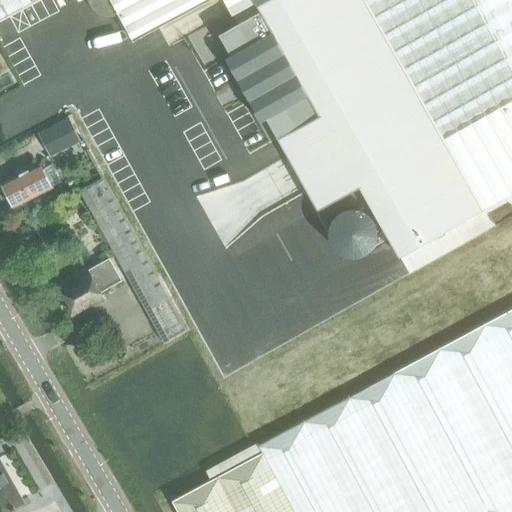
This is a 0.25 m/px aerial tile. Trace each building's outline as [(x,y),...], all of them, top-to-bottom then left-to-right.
[(0,0),(0,21),(38,0),(0,0)] [(88,0),(92,7),(101,2),(106,7),(109,9),(117,8),(134,40),(207,0),(224,0),(233,15),(256,2),(259,0),(88,0)] [(261,10),(219,34),(231,55),(228,56),(264,120),(267,118),(318,210),(360,186),(399,256),(511,193),(511,0),(259,0),(256,2),(261,10)] [(51,156),(79,141),(68,119),(40,133),(51,156)] [(13,204),(49,185),(38,164),(33,167),(31,164),(18,171),(20,174),(0,185),(6,198),(9,197),(13,204)] [(102,178),(80,190),(164,344),(187,331),(104,180),(103,178),(102,178)] [(99,293),(119,280),(108,259),(87,271),(86,270),(72,279),(73,281),(59,291),(63,298),(62,300),(69,312),(71,311),(72,314),(86,306),(88,307),(89,309),(103,300),(99,293)] [(511,511),(511,308),(259,445),(262,450),(263,452),(295,511),(511,511)] [(295,511),(263,452),(172,501),(178,511),(295,511)] [(0,511),(5,511),(23,503),(8,478),(5,479),(0,470),(0,511)]
